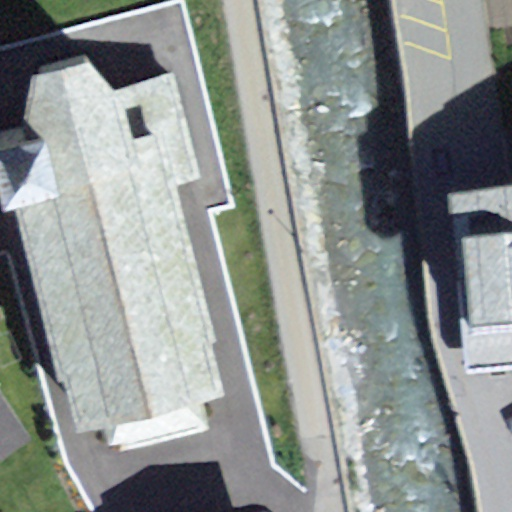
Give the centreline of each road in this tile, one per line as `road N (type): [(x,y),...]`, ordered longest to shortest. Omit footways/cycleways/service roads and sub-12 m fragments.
road 1 (residential): [(498,511),(490,457),(451,379),(430,243),(468,85),(457,0)]
road 2 (residential): [(232,0),(318,511)]
